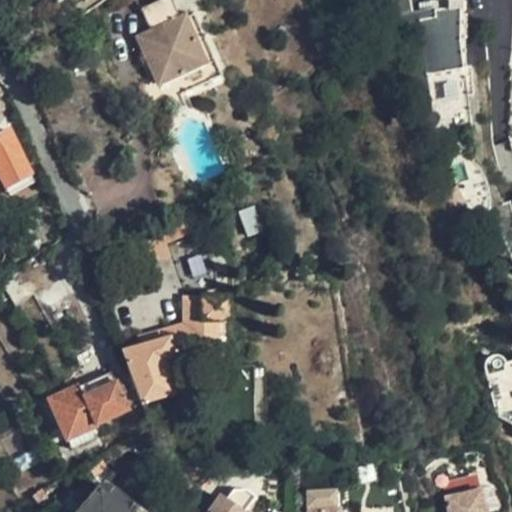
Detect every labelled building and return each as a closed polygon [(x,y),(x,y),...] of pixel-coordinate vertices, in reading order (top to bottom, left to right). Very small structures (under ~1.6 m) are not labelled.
[(460,69),(457,10),(433,12),(433,8),(411,11),(409,0),(388,0),(411,128),(435,124),(439,121),(439,118),(436,112),(432,108),(427,75),(460,69)] [(150,37),(176,25),(167,4),(141,16),(150,37)] [(191,19),(181,24),(200,70),(159,88),(167,105),(218,83),(191,19)] [(200,70),(181,24),(176,25),(150,37),(138,42),(159,88),(200,70)] [(435,124),(411,128),(413,137),(437,134),(435,124)] [(0,177),(5,188),(31,174),(10,132),(0,137),(0,177)] [(445,184),(438,188),(447,203),(453,200),(445,184)] [(457,207),(461,215),(470,211),(466,203),(457,207)] [(177,229),(158,236),(161,246),(180,239),(177,229)] [(161,246),(158,236),(121,250),(128,271),(165,256),(161,246)] [(217,273),(199,236),(168,249),(185,292),(215,293),(217,273)] [(142,346),(122,352),(141,404),(173,395),(166,371),(211,355),(211,362),(219,363),(221,363),(217,300),(185,300),(186,326),(162,333),(164,341),(142,346)] [(140,339),(142,346),(164,341),(162,333),(140,339)] [(511,351),(508,348),(503,347),(496,350),(494,354),(494,359),(505,406),(511,410),(511,351)] [(219,363),(220,439),(267,438),(267,363),(221,363),(219,363)] [(68,440),(130,411),(116,382),(77,400),(71,389),(48,400),(68,440)] [(132,511),(98,483),(74,511),(132,511)] [(493,511),(488,484),(452,493),(456,511),(493,511)] [(250,511),(260,498),(249,490),(238,488),(233,495),(227,490),(210,511),(250,511)] [(346,511),(347,491),(314,491),(314,511),(346,511)]
